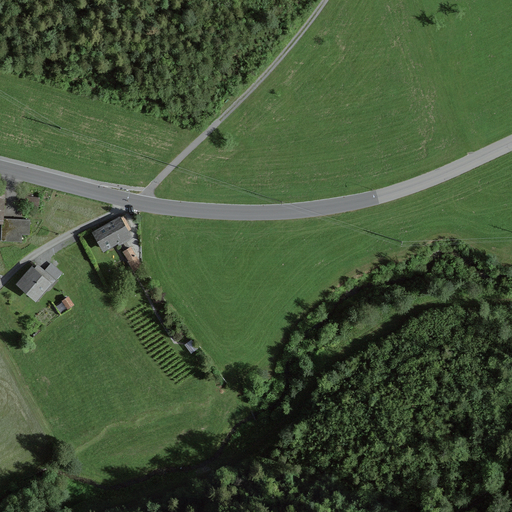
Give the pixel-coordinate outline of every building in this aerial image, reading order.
[(39,197),(25,196),(24,204),(38,205),(39,197)] [(118,242),(118,243),(129,237),(125,230),(130,228),(123,217),(96,232),(105,249),(118,242)] [(29,234),(29,220),(2,219),(2,223),(0,222),(0,234),(6,234),(5,240),(21,241),(21,233),(29,234)] [(125,252),(134,268),(141,264),(131,248),(125,252)] [(49,285),(53,280),(54,281),(61,273),(51,264),(44,272),(38,266),(34,271),(32,268),(19,282),(34,295),(46,282),(49,285)]
